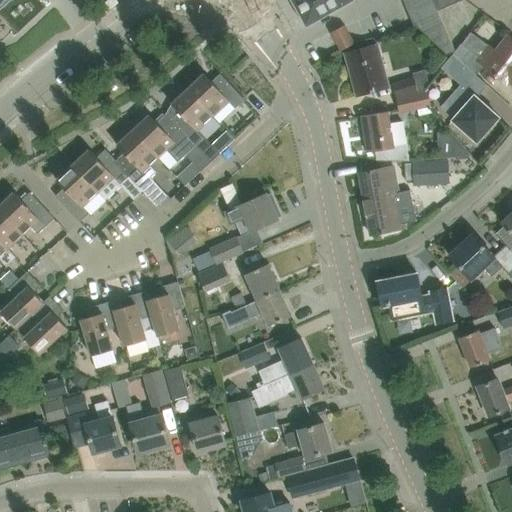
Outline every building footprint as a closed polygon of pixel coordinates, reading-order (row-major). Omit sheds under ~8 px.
[(298,0),(308,18),(319,13),(322,18),(339,9),(353,0),(298,0)] [(456,50),(438,11),(433,0),(403,0),(414,26),(416,25),(447,55),(456,50)] [(433,0),(438,11),(463,0),(433,0)] [(354,43),(344,25),(331,32),(341,50),(354,43)] [(472,32),(452,55),(476,76),(484,66),(508,84),(509,83),(511,85),(511,37),(508,35),(497,50),(489,44),(472,32)] [(345,53),(356,95),(357,96),(389,87),(377,44),(345,53)] [(476,76),(452,55),(442,67),(461,84),(442,106),(454,117),(451,120),(478,143),(500,118),(477,99),(488,86),(476,76)] [(393,83),(397,98),(416,95),(416,93),(426,91),(425,84),(429,83),(425,70),(412,73),(413,78),(393,83)] [(212,81),(204,73),(188,89),(214,116),(229,102),(235,108),(245,100),(220,73),(212,81)] [(179,112),(171,119),(166,114),(195,146),(204,137),(198,130),(214,116),(188,89),(172,104),(179,112)] [(430,106),(426,91),(416,93),(416,95),(397,98),(401,113),(430,106)] [(387,112),(381,113),(362,116),(367,151),(376,150),(377,159),(410,160),(403,121),(389,123),(387,112)] [(166,114),(157,122),(149,115),(133,130),(159,157),(167,150),(178,162),(195,146),(166,114)] [(124,153),(116,160),(116,161),(129,176),(140,187),(156,172),(150,165),(159,157),(133,130),(117,145),(124,153)] [(73,165),(98,192),(99,192),(106,199),(122,185),(120,184),(129,176),(116,161),(116,160),(106,149),(97,157),(89,149),(73,165)] [(436,160),(412,162),(414,185),(438,183),(436,160)] [(64,188),(55,196),(80,222),(89,213),(83,206),(98,192),(73,165),(57,180),(64,188)] [(359,173),(371,234),(405,228),(405,223),(416,221),(410,190),(399,192),(396,192),(392,168),(381,171),(381,169),(359,173)] [(14,192),(0,205),(0,209),(24,235),(32,226),(39,233),(45,227),(55,218),(30,192),(21,200),(14,192)] [(279,219),(267,193),(225,212),(230,223),(243,218),(249,232),(257,229),(279,219)] [(9,248),(24,235),(0,209),(0,258),(3,261),(7,265),(17,257),(9,248)] [(497,233),(511,248),(511,249),(511,251),(511,212),(502,223),(505,226),(497,233)] [(450,255),(471,279),(484,268),(492,276),(503,266),(473,233),(450,255)] [(211,250),(193,258),(194,261),(199,272),(197,272),(198,274),(224,262),(223,261),(242,252),(244,251),(238,237),(237,236),(235,237),(210,249),(211,250)] [(232,280),(224,262),(198,274),(206,292),(232,280)] [(245,274),(256,299),(279,289),(268,264),(245,274)] [(16,298),(1,312),(17,328),(31,314),(43,302),(35,293),(40,285),(27,271),(8,289),(16,298)] [(417,273),(378,281),(383,306),(390,305),(392,319),(434,311),(437,323),(453,320),(447,288),(431,292),(431,295),(422,296),(417,273)] [(160,296),(148,300),(147,300),(158,336),(180,329),(174,310),(185,307),(178,281),(160,287),(160,296)] [(256,299),(268,326),(291,316),(279,289),(256,299)] [(161,345),(158,336),(147,300),(148,300),(146,291),(127,296),(127,306),(115,309),(114,310),(119,326),(125,346),(126,345),(129,355),(147,350),(147,349),(161,345)] [(230,296),(235,306),(236,309),(246,304),(240,292),(230,296)] [(25,337),(40,354),(68,328),(58,318),(64,310),(50,296),(43,302),(31,314),(39,323),(25,337)] [(94,306),(94,315),(81,319),(92,355),(113,349),(108,329),(119,326),(114,310),(115,309),(113,300),(94,306)] [(511,306),(498,311),(504,327),(511,324),(511,306)] [(480,329),(479,330),(459,337),(471,367),(491,359),(489,352),(503,347),(495,327),(481,332),(480,329)] [(257,382),(259,387),(313,362),(301,338),(279,348),(283,359),(258,370),(263,379),(257,382)] [(246,367),(269,356),(263,343),(239,354),(246,367)] [(251,391),(258,408),(287,395),(285,392),(297,387),(302,400),(325,390),(313,362),(259,387),(251,391)] [(181,366),(164,370),(172,399),(189,395),(181,366)] [(170,401),(161,368),(145,373),(154,405),(170,401)] [(498,378),(478,386),(490,416),(511,407),(509,400),(511,399),(511,385),(502,389),(498,378)] [(132,404),(125,379),(112,382),(119,407),(126,405),(139,452),(170,444),(162,415),(145,420),(139,402),(132,404)] [(229,385),(227,388),(227,392),(228,394),(234,397),(238,397),(240,395),(240,390),(234,384),(229,385)] [(78,395),(64,399),(68,414),(82,410),(78,395)] [(259,429),(251,396),(229,401),(237,435),(259,429)] [(94,453),(121,445),(113,416),(112,416),(108,399),(95,403),(99,417),(89,420),(86,410),(68,415),(69,421),(72,430),(76,447),(91,443),(94,453)] [(218,415),(191,422),(199,452),(226,444),(218,415)] [(40,422),(0,432),(0,463),(24,457),(25,460),(48,454),(46,445),(48,444),(47,439),(45,440),(44,437),(40,422)] [(308,457),(313,456),(332,451),(324,423),(285,433),(289,447),(303,444),(308,457)] [(511,428),(509,430),(508,428),(504,429),(505,431),(497,434),(509,464),(511,462),(511,428)] [(280,477),(287,475),(306,470),(302,456),(266,466),(270,480),(280,477)] [(293,498),(340,485),(359,479),(353,457),(306,470),(287,475),(293,498)] [(266,472),(258,474),(260,482),(268,480),(266,472)] [(273,491),(242,500),(244,511),(295,511),(292,502),(277,506),(273,491)]
